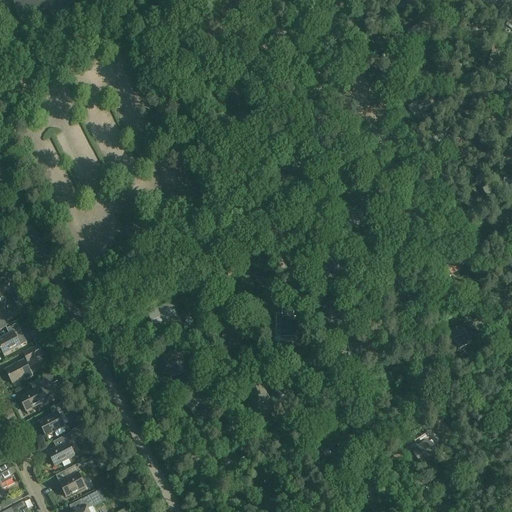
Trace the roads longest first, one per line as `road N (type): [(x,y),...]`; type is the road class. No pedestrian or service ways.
road 1 (residential): [(175,511),(0,170)]
road 2 (unclassified): [(24,73),(132,0)]
road 3 (residential): [(49,511),(0,391)]
